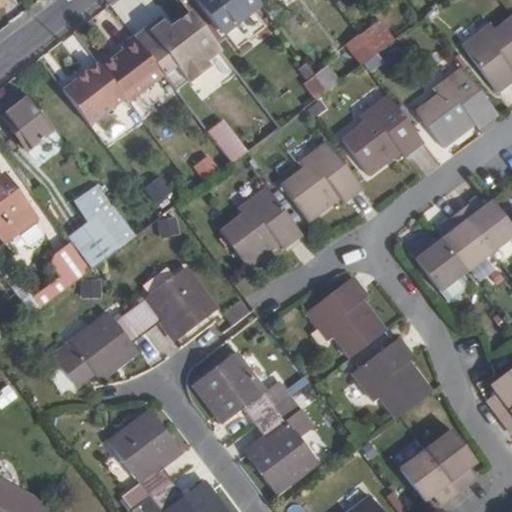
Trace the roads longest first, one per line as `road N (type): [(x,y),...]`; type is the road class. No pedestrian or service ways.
road 1 (residential): [(368,239),(438,336),(471,411),(511,473)]
road 2 (residential): [(368,239),(511,132)]
road 3 (residential): [(164,382),(260,511)]
